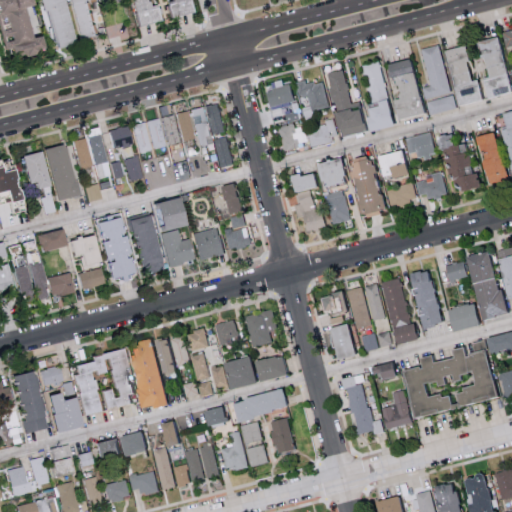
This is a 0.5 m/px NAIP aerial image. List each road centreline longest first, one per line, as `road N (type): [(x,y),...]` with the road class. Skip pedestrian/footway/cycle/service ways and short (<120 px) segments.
road 1 (residential): [(511,212),(0,351)]
road 2 (residential): [(235,70),(351,511)]
road 3 (residential): [(209,511),(511,432)]
road 4 (primary): [(235,70),(501,0)]
road 5 (primary): [(0,130),(235,70)]
road 6 (primary): [(229,42),(0,101)]
road 7 (primary): [(385,0),(229,42)]
